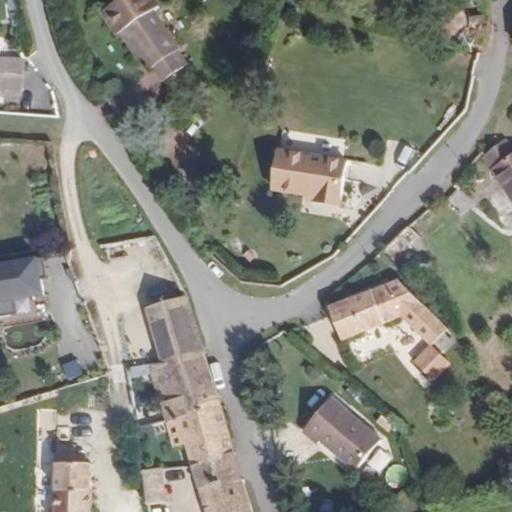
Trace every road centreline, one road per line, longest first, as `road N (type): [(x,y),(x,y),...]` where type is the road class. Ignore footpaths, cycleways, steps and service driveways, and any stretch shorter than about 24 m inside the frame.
road 1 (residential): [(499,0),(475,119),(452,156),(326,294),(228,316)]
road 2 (track): [(78,110),(69,129),(68,179),(85,267),(114,337),(120,414),(102,430),(110,511)]
road 3 (residential): [(32,0),(39,33),(78,110),(228,316)]
road 4 (track): [(228,316),(225,349),(275,511)]
